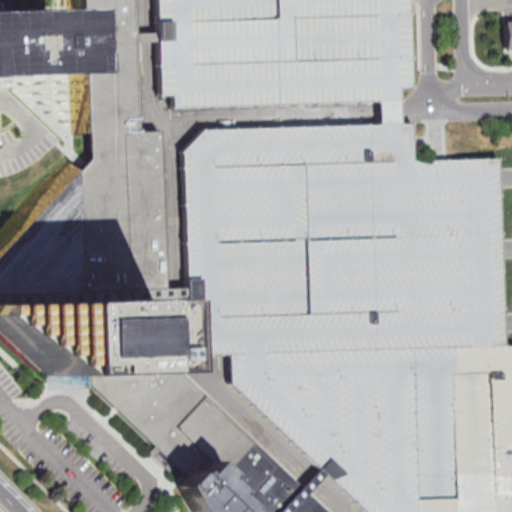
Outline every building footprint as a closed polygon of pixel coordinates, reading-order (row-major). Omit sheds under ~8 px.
[(64,0),(64,30),(47,31),(48,46),(69,46),(72,133),(87,134),(87,158),(77,168),(65,159),(0,227),(0,303),(146,297),(147,373),(44,375),(85,384),(189,481),(208,460),(222,470),(218,476),(233,488),(228,493),(243,506),(239,509),(242,511),(327,511),(304,489),(173,362),(163,371),(158,295),(163,297),(162,291),(159,130),(138,131),(134,38),(132,0),(64,0)] [(154,0),(156,37),(158,96),(171,97),(170,108),(377,101),(378,122),(200,129),(179,150),(183,291),(185,332),(208,354),(226,354),(227,383),(321,472),(363,511),(511,511),(511,344),(501,345),(500,323),(498,249),(497,178),(496,156),(413,161),(397,122),(396,88),(410,87),(407,0),(154,0)] [(0,10),(0,72),(49,71),(48,46),(47,31),(47,9),(0,10)] [(503,20),(511,19),(511,46),(503,47),(503,20)] [(0,303),(0,324),(1,332),(13,333),(13,345),(20,345),(20,353),(33,353),(33,361),(44,375),(147,373),(146,297),(0,303)] [(208,460),(189,481),(179,493),(191,511),(242,511),(239,509),(243,506),(228,493),(233,488),(218,476),(222,470),(208,460)]
